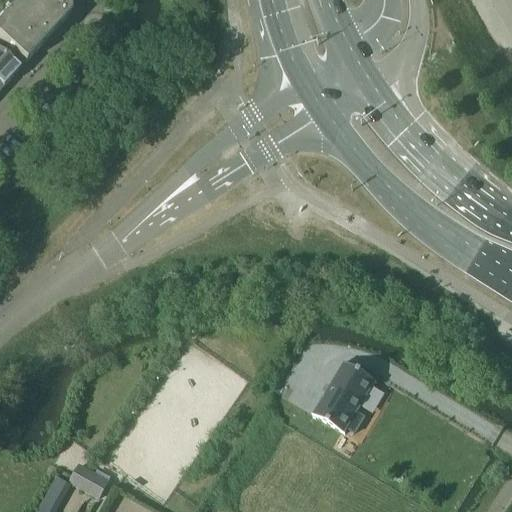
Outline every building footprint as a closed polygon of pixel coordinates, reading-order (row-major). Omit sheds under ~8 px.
[(20,0),(21,1),(0,23),(0,43),(24,66),(69,17),(67,0),(20,0)] [(0,56),(0,88),(2,90),(18,73),(0,56)] [(354,436),(364,420),(356,415),(374,385),(375,386),(376,385),(343,365),(343,366),(344,367),(314,417),(312,416),(312,417),(345,437),(345,436),(344,435),(346,431),(354,436)] [(70,486),(98,502),(108,485),(80,469),(70,486)] [(52,511),(68,486),(57,480),(38,511),(52,511)]
